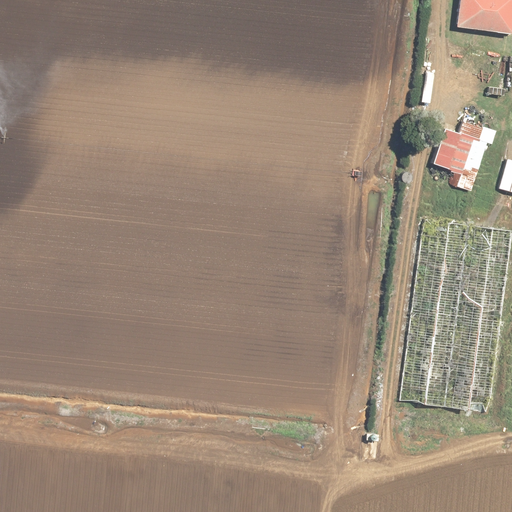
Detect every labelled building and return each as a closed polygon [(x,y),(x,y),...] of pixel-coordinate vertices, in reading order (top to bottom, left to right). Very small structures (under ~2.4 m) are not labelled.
[(454,0),(451,26),(506,33),(509,0),(454,0)] [(452,187),(453,186),(467,190),(482,141),(487,143),(491,130),(478,126),(477,126),(465,122),(466,118),(462,117),(461,122),(457,120),(454,132),(449,131),(443,129),(439,127),(427,163),(447,169),(442,183),(452,187)] [(502,189),(511,192),(511,160),(503,158),(495,188),(502,189)] [(491,228),(433,221),(420,220),(397,400),(486,411),(508,231),(491,228)] [(362,440),(375,441),(375,434),(363,433),(362,440)]
